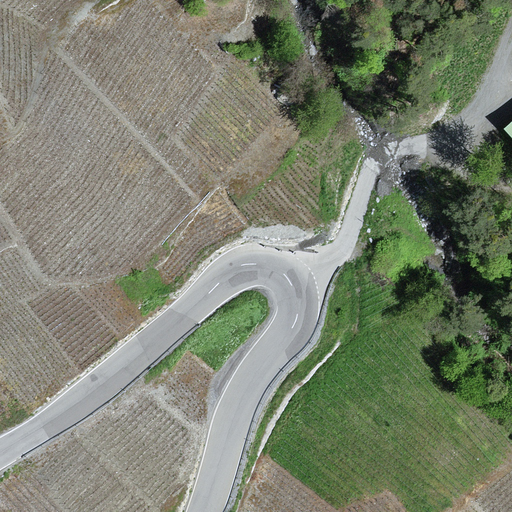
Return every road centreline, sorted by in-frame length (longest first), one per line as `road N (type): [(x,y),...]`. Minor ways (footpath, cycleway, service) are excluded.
road 1 (tertiary): [(203,511),(242,398),(296,315),(295,288),(268,266),(233,269),(105,382),(0,452)]
road 2 (track): [(293,285),(339,239),(366,162),(469,120),(493,89),(511,39)]
